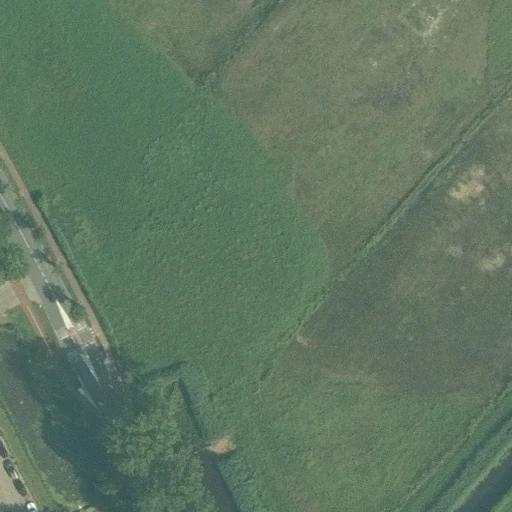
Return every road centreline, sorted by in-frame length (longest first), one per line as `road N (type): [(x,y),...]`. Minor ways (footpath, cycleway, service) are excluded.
road 1 (unclassified): [(47,278),(67,346),(117,422)]
road 2 (unclassified): [(117,422),(84,337),(47,278)]
